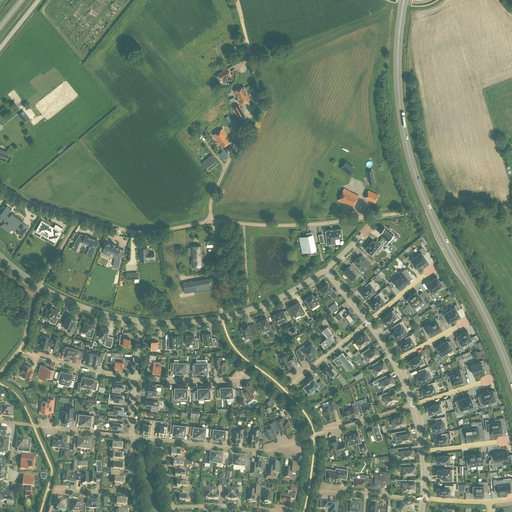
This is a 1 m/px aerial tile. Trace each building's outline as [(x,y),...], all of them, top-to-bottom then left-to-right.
[(218,73),(218,74),(221,80),(231,75),(228,68),(218,73)] [(244,93),(247,92),(244,86),(234,91),(238,99),(243,97),(242,96),(245,94),(244,93)] [(240,103),(250,99),(247,92),(244,93),(245,94),(242,96),(243,97),(238,99),(240,103)] [(240,119),(245,116),(244,114),(244,113),(239,104),(233,108),(238,117),(239,117),(240,119)] [(233,135),(239,131),(228,115),(224,118),(230,127),(229,128),(233,135)] [(231,141),(228,136),(223,129),(213,135),(221,148),(231,141)] [(0,149),(0,154),(8,158),(9,153),(0,149)] [(223,160),(228,156),(223,150),(218,154),(223,160)] [(203,162),(210,170),(219,161),(212,153),(203,162)] [(340,168),(347,174),(352,167),(345,162),(340,168)] [(346,204),(351,192),(350,192),(350,191),(344,189),(338,201),(346,204)] [(375,202),(378,195),(368,190),(365,198),(375,202)] [(351,192),(346,204),(353,207),(358,196),(351,192)] [(10,209),(6,206),(0,214),(6,219),(2,224),(11,232),(15,226),(18,228),(16,230),(18,231),(20,233),(26,224),(11,213),(8,216),(6,214),(10,209)] [(41,229),(49,234),(47,238),(55,243),(62,233),(60,232),(60,233),(53,228),(53,227),(42,220),(35,230),(39,233),(41,229)] [(384,227),(379,233),(385,237),(383,240),(388,244),(394,236),(384,227)] [(327,244),(335,244),(335,239),(342,238),(341,230),(326,231),(327,244)] [(310,255),(316,254),(312,232),(306,233),(306,236),(300,238),(302,250),(309,248),(310,255)] [(86,255),(92,257),(98,240),(94,239),(94,238),(85,235),(83,241),(77,238),(71,249),(76,251),(80,242),(87,244),(87,242),(91,244),(86,255)] [(384,245),(377,240),(375,242),(373,240),(365,249),(371,254),(375,250),(378,252),(384,245)] [(102,253),(107,255),(108,252),(115,255),(113,266),(119,268),(122,255),(117,253),(120,247),(106,242),(102,253)] [(147,246),(139,247),(140,259),(148,258),(148,257),(154,257),(154,250),(148,251),(147,246)] [(191,256),(201,256),(201,246),(191,246),(191,256)] [(420,251),(415,254),(421,265),(424,263),(426,261),(423,255),(426,253),(422,247),(419,249),(420,251)] [(408,256),(405,258),(409,264),(412,262),(415,268),(418,266),(419,267),(421,265),(415,254),(410,258),(408,256)] [(201,256),(191,256),(192,266),(202,266),(201,256)] [(367,266),(369,267),(371,265),(365,258),(363,260),(359,256),(352,262),(361,271),(367,266)] [(348,267),(343,272),(345,274),(345,275),(347,278),(348,277),(351,280),(354,276),(356,278),(356,277),(359,274),(354,269),(352,271),(349,267),(348,267)] [(397,276),(404,285),(409,281),(406,277),(409,274),(405,269),(401,272),(403,273),(398,277),(397,276)] [(397,276),(389,282),(393,287),(396,285),(399,289),(404,285),(397,276)] [(434,278),(431,280),(438,291),(437,289),(442,285),(444,288),(447,286),(442,280),(440,281),(437,277),(434,279),(434,278)] [(362,294),(361,294),(364,298),(365,297),(365,298),(369,295),(370,295),(377,289),(374,286),(375,285),(372,280),(365,286),(367,288),(365,290),(361,293),(362,294)] [(429,282),(426,284),(430,291),(427,293),(432,299),(435,297),(433,294),(438,291),(431,280),(428,282),(429,282)] [(185,293),(194,291),(192,282),(183,284),(185,293)] [(327,283),(319,289),(324,296),(327,293),(329,295),(330,294),(334,299),(337,296),(331,288),(327,283)] [(416,291),(411,295),(419,305),(420,305),(424,301),(426,304),(430,301),(426,296),(422,299),(419,294),(416,291)] [(371,305),(370,306),(373,309),(374,308),(374,309),(378,306),(379,306),(386,301),(383,297),(384,296),(381,292),(374,297),(375,299),(376,300),(374,302),(370,304),(371,305)] [(311,294),(308,296),(305,299),(311,308),(318,303),(317,301),(320,299),(317,294),(314,296),(312,294),(311,294)] [(411,295),(407,299),(409,303),(413,307),(409,310),(413,314),(416,311),(415,309),(419,305),(411,295)] [(300,317),(306,314),(299,302),(290,307),(295,316),(299,314),(300,317)] [(457,304),(448,308),(454,320),(457,318),(460,316),(457,311),(459,309),(457,304)] [(50,318),(49,321),(55,324),(58,318),(55,317),(58,311),(51,307),(50,309),(47,307),(44,315),(50,318)] [(349,310),(348,310),(346,311),(344,308),(334,316),(337,321),(343,316),(350,324),(356,319),(353,315),(352,313),(352,314),(349,310)] [(443,311),(439,313),(442,319),(445,317),(447,321),(448,322),(451,321),(451,322),(454,320),(448,308),(448,309),(448,310),(443,312),(443,311)] [(273,315),(277,323),(278,323),(278,325),(283,323),(282,321),(286,319),(287,321),(291,319),(289,315),(286,316),(283,311),(283,310),(283,311),(273,315)] [(397,313),(396,314),(394,312),(392,313),(391,312),(389,314),(385,316),(386,316),(382,319),(382,320),(382,321),(384,324),(385,324),(391,320),(393,323),(400,318),(397,313)] [(72,325),(75,318),(68,315),(64,325),(67,326),(66,330),(73,332),(75,326),(72,325)] [(438,317),(429,322),(430,324),(431,324),(435,333),(441,329),(439,326),(442,325),(438,317)] [(273,324),(269,325),(266,318),(262,320),(262,319),(259,320),(259,321),(258,321),(262,330),(266,329),(266,330),(269,329),(271,333),(276,330),(273,324)] [(406,331),(408,330),(402,321),(394,327),(397,331),(393,334),(397,339),(401,337),(405,335),(404,334),(407,333),(406,331)] [(85,322),(82,332),(81,332),(81,334),(81,335),(85,336),(86,336),(92,338),(94,332),(91,331),(93,324),(85,322)] [(249,330),(248,324),(246,325),(246,324),(242,325),(242,326),(241,326),(242,329),(241,330),(242,333),(243,333),(244,336),(248,335),(249,338),(258,335),(256,328),(249,330)] [(424,325),(421,327),(424,332),(427,331),(429,335),(430,336),(435,333),(431,324),(430,324),(425,327),(424,325)] [(333,332),(327,326),(321,330),(327,337),(320,343),(321,342),(322,344),(321,345),(324,348),(334,339),(332,336),(333,335),(332,334),(333,332)] [(111,347),(113,337),(107,336),(108,329),(101,327),(98,337),(106,339),(104,345),(111,347)] [(465,331),(461,333),(467,344),(472,342),(473,343),(476,341),(473,336),(470,337),(467,331),(465,332),(465,331)] [(130,346),(130,343),(131,333),(124,332),(124,335),(120,334),(119,344),(125,345),(125,346),(130,346)] [(209,346),(216,345),(215,338),(211,338),(211,333),(203,334),(204,344),(209,343),(209,346)] [(458,335),(456,336),(458,339),(460,343),(457,344),(460,350),(463,348),(462,347),(467,344),(461,333),(458,335)] [(370,341),(365,334),(362,336),(361,336),(358,338),(358,339),(355,342),(360,347),(365,343),(366,344),(370,341)] [(414,339),(415,339),(412,334),(405,338),(406,341),(400,345),(401,346),(400,346),(402,350),(403,349),(404,350),(408,348),(411,346),(411,345),(414,344),(413,343),(415,342),(414,339)] [(50,338),(43,335),(43,336),(42,336),(41,337),(40,339),(40,340),(41,340),(40,345),(47,348),(48,345),(51,346),(51,347),(56,349),(60,339),(54,337),(53,340),(50,339),(50,338)] [(161,349),(162,339),(158,338),(159,336),(152,335),(150,346),(149,349),(154,349),(154,348),(161,349)] [(192,348),(198,348),(198,341),(195,341),(194,335),(190,335),(185,335),(186,337),(187,346),(187,348),(192,347),(192,348)] [(172,346),(177,346),(177,336),(169,336),(169,343),(166,343),(166,349),(173,349),(172,346)] [(444,341),(441,343),(447,353),(452,350),(453,353),(457,351),(453,344),(450,345),(448,342),(447,340),(444,342),(444,341)] [(304,345),(296,351),(297,354),(301,361),(304,359),(303,358),(306,356),(310,359),(311,360),(314,357),(313,356),(316,355),(314,353),(317,351),(311,344),(310,344),(310,343),(306,346),(307,347),(306,348),(304,345)] [(439,352),(435,354),(439,361),(444,358),(443,355),(447,353),(441,343),(438,344),(439,345),(436,347),(439,352)] [(70,358),(72,348),(66,346),(66,347),(62,346),(61,352),(64,353),(63,356),(70,358)] [(365,355),(369,361),(380,353),(377,350),(375,347),(371,350),(369,347),(360,354),(362,356),(365,355)] [(80,357),(81,351),(78,350),(78,349),(72,348),(70,358),(76,359),(77,356),(80,357)] [(91,363),(93,353),(89,353),(90,350),(84,349),(83,355),(86,356),(85,361),(86,361),(86,362),(86,363),(88,363),(89,363),(89,362),(91,363)] [(102,359),(104,353),(98,352),(97,354),(93,353),(91,363),(94,363),(94,364),(95,365),(96,365),(97,365),(97,364),(98,364),(99,358),(102,359)] [(128,361),(125,361),(126,358),(123,357),(123,353),(112,352),(111,357),(115,358),(115,363),(114,363),(113,368),(116,368),(117,367),(127,368),(128,361)] [(345,356),(342,352),(333,360),(338,366),(341,363),(348,371),(354,366),(348,360),(350,358),(347,355),(345,356)] [(149,354),(148,364),(148,371),(158,372),(158,373),(161,373),(161,368),(161,362),(156,361),(156,355),(149,354)] [(290,362),(296,359),(293,354),(288,356),(287,355),(280,359),(281,361),(279,362),(282,367),(284,366),(285,369),(292,366),(290,362)] [(419,363),(420,366),(428,362),(425,357),(424,358),(422,355),(420,356),(420,355),(417,357),(417,356),(413,358),(414,359),(409,361),(410,362),(409,362),(411,366),(412,366),(419,363)] [(225,362),(222,362),(221,357),(214,358),(215,366),(217,366),(218,372),(226,372),(226,370),(227,370),(226,366),(225,362)] [(480,362),(475,364),(478,373),(483,371),(482,367),(485,366),(483,360),(480,361),(480,362)] [(380,364),(378,361),(371,365),(376,374),(382,371),(383,372),(388,369),(383,362),(380,364)] [(179,374),(179,363),(170,362),(170,369),(173,369),(173,373),(174,373),(174,374),(179,374)] [(188,370),(189,363),(179,363),(179,374),(184,374),(184,373),(185,373),(185,370),(188,370)] [(197,374),(202,374),(201,363),(192,363),(192,373),(197,373),(197,374)] [(207,369),(210,369),(210,363),(201,363),(202,374),(206,374),(206,373),(207,373),(207,369)] [(470,364),(467,365),(469,371),(472,370),(473,375),(478,373),(475,364),(471,365),(470,364)] [(31,380),(33,373),(30,372),(32,367),(25,365),(23,371),(21,370),(20,374),(22,374),(21,375),(28,377),(28,379),(31,380)] [(52,379),(54,371),(46,368),(46,367),(41,365),(38,376),(45,379),(46,377),(52,379)] [(334,369),(331,371),(327,366),(322,370),(328,378),(334,374),(335,376),(338,374),(334,369)] [(430,377),(432,376),(428,366),(418,370),(421,375),(417,377),(419,383),(424,381),(424,382),(428,380),(430,379),(430,377)] [(455,372),(458,383),(463,381),(461,374),(464,373),(462,367),(459,369),(459,370),(455,372)] [(58,383),(64,385),(67,372),(66,372),(66,371),(63,370),(63,371),(61,371),(60,373),(56,372),(53,380),(58,382),(58,383)] [(454,371),(445,374),(447,380),(450,379),(452,385),(458,383),(455,372),(454,371)] [(67,372),(64,385),(73,387),(74,381),(71,380),(73,374),(72,374),(72,373),(68,372),(68,373),(67,372)] [(387,378),(386,375),(372,382),(374,385),(380,382),(383,388),(395,382),(393,378),(392,379),(391,376),(387,378)] [(86,389),(86,387),(88,377),(87,377),(87,376),(83,376),(82,376),(81,382),(78,382),(76,390),(80,391),(80,388),(86,389)] [(96,390),(98,382),(94,382),(94,379),(93,378),(90,377),(89,378),(88,377),(86,387),(92,388),(92,389),(96,390)] [(321,381),(318,383),(313,378),(303,386),(309,393),(316,387),(319,390),(325,386),(321,381)] [(123,389),(125,389),(125,384),(120,383),(120,382),(116,381),(116,383),(115,383),(115,386),(112,386),(112,393),(121,394),(121,390),(123,390),(123,389)] [(243,393),(245,396),(244,396),(246,400),(247,399),(248,400),(254,396),(251,392),(254,390),(252,386),(253,386),(250,383),(249,382),(242,386),(246,392),(243,393)] [(436,388),(438,387),(436,382),(428,384),(429,388),(422,390),(422,391),(421,391),(423,395),(424,395),(424,396),(429,394),(429,395),(433,394),(432,393),(435,392),(435,391),(437,391),(436,388)] [(156,387),(156,386),(152,385),(152,387),(147,386),(146,390),(147,390),(147,393),(153,393),(152,397),(160,398),(160,391),(156,391),(157,387),(156,387)] [(217,397),(226,397),(227,397),(226,386),(222,386),(222,387),(220,387),(220,391),(217,391),(217,397)] [(227,397),(226,397),(227,400),(231,400),(232,400),(233,399),(233,398),(233,397),(236,397),(235,390),(232,390),(232,387),(231,387),(231,386),(226,386),(227,397)] [(180,402),(181,387),(176,387),(176,388),(175,388),(175,391),(172,391),(171,398),(171,402),(180,402)] [(181,387),(180,402),(180,401),(189,402),(190,392),(187,392),(187,388),(185,388),(186,387),(181,387)] [(195,400),(204,400),(204,387),(199,387),(199,388),(198,388),(198,392),(195,392),(195,400)] [(204,398),(213,398),(213,391),(210,391),(210,388),(208,388),(208,387),(204,387),(204,400),(204,398)] [(489,390),(486,391),(490,403),(495,401),(496,403),(499,402),(497,396),(494,397),(492,390),(489,391),(489,390)] [(390,394),(388,391),(379,395),(380,398),(384,397),(386,403),(390,402),(390,403),(394,401),(394,400),(398,399),(395,392),(390,394)] [(482,401),(479,401),(481,408),(484,407),(484,405),(490,403),(486,391),(483,392),(483,393),(480,394),(480,396),(482,401)] [(124,400),(124,395),(114,394),(114,400),(109,400),(108,403),(117,405),(118,401),(122,401),(123,400),(124,400)] [(470,396),(464,398),(467,408),(471,407),(472,411),(477,409),(475,402),(472,403),(471,399),(470,396)] [(459,404),(456,405),(459,415),(462,414),(461,410),(467,408),(464,398),(457,400),(459,404)] [(52,412),(53,400),(48,399),(47,401),(42,401),(41,401),(39,412),(48,413),(48,412),(52,412)] [(371,402),(366,403),(365,399),(356,401),(358,408),(361,407),(363,413),(373,410),(371,402)] [(155,405),(155,401),(145,400),(145,404),(146,404),(146,407),(151,407),(151,411),(158,412),(159,408),(156,408),(156,405),(155,405)] [(332,409),(336,408),(334,400),(328,401),(329,404),(322,407),(325,414),(324,415),(325,417),(326,417),(326,419),(329,418),(330,419),(332,419),(332,418),(335,417),(332,409)] [(12,417),(13,407),(5,406),(6,403),(0,402),(0,408),(2,408),(2,413),(4,414),(4,416),(12,417)] [(344,419),(355,415),(354,411),(357,410),(355,404),(352,405),(353,407),(342,411),(344,419)] [(428,408),(427,409),(428,413),(429,413),(433,412),(436,412),(437,415),(445,412),(444,407),(442,407),(441,404),(436,405),(436,404),(432,405),(432,406),(427,407),(428,408)] [(123,411),(124,406),(114,405),(113,411),(108,411),(108,415),(117,416),(117,412),(122,412),(122,411),(123,411)] [(72,416),(73,407),(66,406),(66,411),(62,411),(61,421),(62,421),(63,422),(66,423),(67,422),(69,422),(69,415),(72,416)] [(84,426),(85,415),(76,414),(76,420),(79,420),(78,424),(80,424),(80,425),(84,426)] [(94,422),(94,416),(85,415),(84,426),(89,426),(89,425),(90,425),(91,422),(94,422)] [(444,426),(447,426),(445,416),(435,418),(436,423),(432,424),(433,431),(438,430),(442,430),(442,429),(445,428),(444,426)] [(123,423),(117,422),(118,418),(108,417),(108,421),(110,421),(109,426),(112,427),(112,428),(113,428),(113,429),(117,430),(117,428),(121,429),(121,427),(122,428),(123,423)] [(391,420),(393,427),(400,425),(400,426),(405,425),(403,417),(391,420)] [(288,421),(285,423),(283,418),(276,420),(279,428),(282,427),(284,433),(291,431),(291,429),(290,425),(288,421)] [(498,421),(494,421),(496,433),(499,433),(499,432),(502,432),(502,429),(501,425),(505,424),(504,418),(498,418),(498,421)] [(155,427),(155,420),(149,419),(149,424),(143,423),(142,428),(144,428),(143,433),(150,434),(151,427),(155,427)] [(488,419),(485,420),(485,427),(488,426),(489,430),(489,433),(492,433),(492,434),(496,433),(494,421),(488,422),(488,419)] [(162,425),(163,421),(155,420),(155,427),(158,428),(158,430),(159,430),(158,435),(166,436),(167,426),(162,425)] [(274,430),(277,429),(274,421),(267,423),(269,428),(265,429),(268,438),(276,436),(274,430)] [(178,436),(180,425),(171,424),(170,431),(173,431),(173,434),(174,435),(174,436),(178,436)] [(374,434),(376,439),(382,437),(378,424),(371,426),(373,430),(366,432),(368,436),(374,434)] [(477,426),(471,426),(472,438),(479,437),(478,432),(482,432),(482,424),(477,424),(477,426)] [(188,433),(189,426),(180,425),(178,436),(183,437),(183,436),(185,436),(185,432),(188,433)] [(198,438),(200,427),(191,426),(190,433),(193,433),(193,437),(194,437),(194,438),(198,438)] [(7,452),(9,439),(6,439),(6,432),(7,432),(7,428),(0,427),(0,431),(2,432),(0,436),(0,453),(3,453),(3,452),(7,452)] [(208,435),(209,428),(200,427),(198,438),(203,439),(203,438),(204,438),(205,434),(208,435)] [(218,441),(219,429),(210,428),(210,435),(213,435),(212,439),(214,439),(214,440),(218,441)] [(243,436),(244,429),(237,428),(237,431),(233,431),(232,441),(240,442),(240,435),(243,436)] [(255,443),(256,437),(259,437),(259,431),(260,429),(253,428),(252,431),(247,431),(247,437),(248,437),(247,443),(255,443)] [(228,437),(229,430),(219,429),(218,441),(223,441),(223,440),(224,440),(225,437),(228,437)] [(410,433),(406,433),(406,430),(391,433),(392,436),(398,435),(400,442),(412,440),(410,433)] [(361,442),(361,441),(358,432),(346,436),(349,445),(358,442),(359,445),(358,445),(361,452),(367,450),(365,443),(362,444),(361,442)] [(434,439),(433,439),(434,444),(435,444),(435,445),(440,444),(440,445),(450,443),(449,439),(450,438),(449,433),(441,434),(441,436),(442,437),(438,438),(434,438),(434,439)] [(67,460),(68,452),(65,451),(67,438),(61,437),(61,438),(58,438),(58,439),(56,439),(54,440),(53,447),(63,448),(62,451),(61,459),(67,460)] [(29,453),(30,445),(28,445),(29,439),(19,438),(18,448),(22,448),(22,452),(29,453)] [(84,450),(85,439),(82,438),(81,438),(81,439),(79,439),(78,446),(74,445),(73,452),(80,452),(81,449),(84,450)] [(93,454),(94,447),(90,447),(91,440),(89,440),(89,439),(88,439),(85,439),(84,450),(87,450),(87,453),(93,454)] [(338,444),(337,441),(330,443),(331,449),(330,450),(331,453),(333,453),(333,454),(340,452),(340,450),(345,448),(344,442),(338,444)] [(114,453),(118,453),(119,450),(121,450),(121,449),(122,449),(123,444),(113,443),(112,449),(110,449),(109,453),(114,453)] [(390,452),(398,451),(399,454),(401,454),(402,458),(414,457),(413,449),(409,450),(408,447),(389,449),(390,452)] [(183,461),(184,461),(184,454),(180,454),(181,450),(180,450),(180,449),(176,448),(176,450),(171,449),(170,453),(171,453),(171,456),(177,456),(176,460),(183,461)] [(494,458),(491,459),(492,470),(496,470),(496,466),(502,465),(500,451),(494,452),(494,454),(494,458)] [(507,451),(500,451),(502,465),(506,464),(511,464),(511,458),(511,454),(511,455),(510,454),(507,455),(507,451)] [(124,454),(118,453),(114,453),(113,459),(110,459),(110,463),(114,463),(119,464),(119,460),(122,460),(122,459),(123,459),(124,454)] [(210,464),(216,464),(217,453),(212,453),(212,454),(211,454),(211,455),(210,457),(207,457),(204,457),(203,464),(205,464),(210,465),(210,464)] [(225,465),(225,459),(222,459),(223,455),(221,455),(221,454),(217,453),(216,464),(225,465)] [(451,456),(450,456),(449,455),(446,455),(446,454),(440,455),(435,456),(436,464),(444,463),(444,466),(453,465),(453,459),(452,459),(451,456)] [(469,460),(466,460),(467,467),(476,466),(475,454),(469,455),(469,460)] [(482,454),(475,454),(476,466),(486,465),(485,459),(482,459),(482,454)] [(33,464),(34,456),(26,455),(26,458),(22,457),(22,460),(21,464),(22,464),(21,468),(27,469),(27,467),(31,467),(32,464),(33,464)] [(239,467),(240,456),(235,455),(235,456),(234,456),(233,460),(230,459),(229,466),(239,467)] [(240,456),(239,467),(244,467),(245,472),(249,472),(250,462),(248,461),(245,461),(245,460),(246,458),(244,457),(244,456),(240,456)] [(262,470),(263,460),(262,460),(262,459),(256,459),(256,460),(255,460),(254,466),(251,466),(250,474),(257,475),(258,470),(262,470)] [(185,471),(186,471),(187,465),(192,466),(192,462),(184,461),(183,461),(176,460),(173,460),(172,464),(174,464),(173,466),(179,467),(179,470),(185,471)] [(278,473),(280,463),(278,463),(278,462),(273,462),(273,463),(271,462),(271,469),(268,469),(267,477),(274,478),(275,473),(278,473)] [(124,464),(119,464),(114,463),(114,467),(111,467),(111,473),(120,474),(120,470),(122,470),(123,469),(124,469),(124,464)] [(297,466),(297,464),(289,463),(288,470),(285,469),(284,478),(291,479),(292,474),(296,474),(296,470),(297,470),(297,466)] [(403,474),(415,473),(415,466),(411,466),(411,463),(400,464),(400,470),(403,470),(403,474)] [(340,478),(346,479),(348,470),(336,468),(335,472),(331,471),(332,470),(326,469),(325,474),(326,474),(326,479),(339,481),(340,478)] [(452,469),(450,469),(448,469),(447,468),(441,468),(441,469),(436,469),(437,477),(441,477),(441,482),(452,481),(452,469)] [(75,480),(75,474),(70,473),(71,471),(64,470),(63,482),(70,482),(70,479),(75,480)] [(185,471),(179,470),(175,470),(174,474),(176,474),(175,476),(181,477),(181,480),(187,481),(186,481),(188,481),(188,478),(186,474),(184,474),(185,471)] [(388,482),(388,473),(380,472),(379,475),(376,475),(375,479),(372,478),(372,487),(379,488),(379,485),(382,485),(383,481),(388,482)] [(89,474),(88,474),(88,473),(86,473),(86,474),(82,474),(82,475),(77,475),(77,481),(82,481),(82,485),(89,485),(89,474)] [(89,474),(89,485),(89,484),(96,484),(96,480),(101,480),(101,474),(97,474),(93,474),(93,473),(90,473),(90,474),(89,474)] [(119,478),(120,474),(111,473),(110,477),(115,477),(114,484),(115,484),(115,485),(119,486),(119,484),(123,485),(123,483),(125,483),(125,478),(119,478)] [(368,482),(369,475),(361,475),(361,479),(357,479),(357,477),(353,477),(352,481),(354,481),(354,486),(365,487),(365,482),(368,482)] [(33,488),(34,478),(32,477),(32,476),(29,476),(29,477),(24,476),(23,487),(26,487),(26,493),(32,494),(32,488),(33,488)] [(511,478),(502,479),(504,493),(511,492),(510,490),(510,489),(510,488),(511,487),(511,478)] [(411,483),(411,480),(396,479),(396,483),(403,483),(403,490),(407,490),(407,491),(411,491),(411,490),(415,490),(415,483),(411,483)] [(496,479),(493,480),(494,490),(497,490),(498,493),(498,494),(504,493),(502,479),(496,480),(496,479)] [(187,481),(181,480),(176,480),(176,484),(177,484),(177,487),(183,487),(182,491),(190,492),(190,489),(190,485),(186,485),(186,481),(187,481)] [(478,486),(478,496),(484,496),(484,491),(484,488),(487,488),(487,482),(478,482),(478,486)] [(450,495),(452,495),(452,492),(454,492),(454,485),(445,485),(444,488),(437,487),(436,496),(441,496),(447,497),(447,496),(450,496),(450,495)] [(212,500),(212,489),(206,489),(206,486),(203,486),(203,492),(206,492),(206,499),(208,499),(208,500),(209,500),(212,500)] [(222,493),(222,486),(218,486),(218,489),(212,489),(212,500),(215,500),(216,500),(216,499),(218,499),(218,493),(222,493)] [(231,501),(232,490),(226,489),(226,486),(223,486),(223,493),(226,493),(225,499),(228,499),(227,500),(229,501),(231,501)] [(259,496),(260,487),(253,486),(252,491),(248,490),(247,501),(249,501),(250,502),(253,502),(254,501),(255,502),(256,495),(259,496)] [(232,490),(231,501),(234,501),(236,501),(236,500),(238,500),(238,493),(242,494),(242,487),(238,487),(236,487),(235,488),(235,490),(232,490)] [(271,503),(272,494),(268,494),(268,490),(262,490),(262,496),(265,497),(264,503),(265,503),(265,504),(267,504),(268,503),(271,503)] [(0,501),(3,502),(3,501),(7,501),(7,504),(14,505),(14,502),(15,499),(13,498),(14,495),(4,494),(4,492),(0,491),(0,501)] [(189,496),(190,492),(182,491),(182,495),(179,494),(178,498),(179,498),(179,501),(189,502),(190,499),(188,499),(189,496)] [(295,500),(296,493),(292,492),(291,496),(281,494),(280,502),(284,502),(290,503),(291,499),(295,500)] [(66,503),(66,501),(62,501),(62,497),(55,496),(54,504),(57,505),(56,509),(58,510),(57,510),(58,510),(58,511),(59,511),(60,511),(60,510),(65,510),(66,506),(67,506),(67,505),(68,504),(67,504),(67,503),(66,503)] [(119,509),(123,509),(123,506),(125,506),(126,505),(127,505),(127,500),(115,498),(114,508),(119,509)] [(84,511),(85,507),(82,507),(82,501),(77,501),(77,500),(75,500),(74,500),(74,501),(72,501),(72,511),(81,511),(84,511)] [(101,511),(101,507),(98,507),(98,506),(97,506),(97,502),(93,502),(88,500),(88,509),(96,509),(95,511),(101,511)] [(340,511),(341,511),(338,511),(339,502),(324,501),(324,508),(331,509),(330,511),(340,511)] [(363,511),(364,504),(357,503),(357,505),(351,505),(348,505),(347,511),(363,511)]
